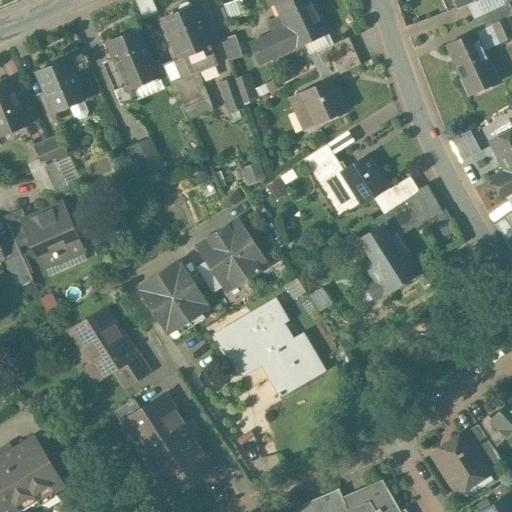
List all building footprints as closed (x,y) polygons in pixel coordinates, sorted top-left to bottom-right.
[(152,0),(135,0),(144,20),(158,13),(152,0)] [(277,0),(274,2),(280,15),(269,21),(275,33),(286,28),(295,47),(295,48),(328,34),(312,0),(277,0)] [(454,0),(459,8),(476,0),(454,0)] [(511,8),(509,2),(474,19),(480,31),(494,24),(506,18),(511,14),(511,8)] [(192,5),(187,3),(180,6),(178,10),(179,13),(163,19),(179,57),(174,59),(175,62),(182,77),(198,70),(198,72),(216,64),(210,49),(212,49),(210,46),(211,45),(195,6),(193,7),(192,5)] [(511,32),(506,18),(494,24),(501,42),(511,37),(511,32)] [(275,33),(251,44),(260,63),(295,47),(286,28),(275,33)] [(136,30),(107,42),(116,63),(107,67),(112,79),(150,63),(136,30)] [(489,65),(474,33),(448,45),(463,77),(461,78),(469,95),(499,82),(491,64),(489,65)] [(229,59),(244,55),(238,34),(224,37),(229,59)] [(347,37),(323,49),(330,62),(333,61),(354,51),(347,37)] [(354,51),(333,61),(340,75),(361,65),(354,51)] [(66,60),(36,73),(53,113),(83,100),(66,60)] [(175,62),(164,66),(170,82),(182,77),(175,62)] [(182,77),(170,82),(187,121),(213,110),(198,72),(198,70),(182,77)] [(243,106),(234,79),(221,84),(230,110),(243,106)] [(330,80),(298,95),(313,126),(347,110),(339,92),(336,93),(330,80)] [(129,83),(107,92),(115,110),(124,106),(123,103),(135,98),(129,83)] [(8,84),(0,87),(0,130),(24,121),(8,84)] [(511,130),(491,141),(507,171),(492,179),(502,197),(511,192),(511,130)] [(67,156),(59,136),(47,142),(56,161),(67,156)] [(144,174),(165,166),(153,136),(132,144),(144,174)] [(47,140),(34,146),(39,159),(30,163),(37,180),(60,170),(56,161),(47,142),(47,140)] [(327,144),(305,158),(310,166),(332,152),(327,144)] [(332,152),(310,166),(328,195),(338,189),(350,208),(361,202),(342,173),(344,171),(332,152)] [(344,171),(342,173),(361,202),(374,194),(386,187),(388,186),(377,168),(374,170),(367,157),(344,171)] [(60,170),(37,180),(45,199),(68,189),(60,170)] [(281,177),(269,184),(276,198),(289,191),(281,177)] [(409,180),(391,191),(399,203),(416,192),(409,180)] [(399,203),(385,212),(389,219),(388,219),(388,221),(380,226),(387,237),(421,215),(425,221),(441,211),(426,186),(399,203)] [(389,192),(386,187),(374,194),(385,212),(399,203),(391,191),(389,192)] [(63,203),(27,219),(36,240),(34,241),(44,263),(81,246),(63,203)] [(27,219),(22,209),(5,217),(19,248),(34,241),(36,240),(27,219)] [(507,233),(511,231),(511,213),(502,217),(507,233)] [(265,262),(239,222),(227,230),(226,227),(218,233),(247,278),(256,273),(256,271),(258,271),(258,269),(256,269),(257,267),(265,262)] [(387,237),(380,226),(360,239),(377,266),(368,272),(375,282),(366,288),(375,301),(382,296),(383,298),(422,272),(411,256),(403,262),(387,237)] [(247,278),(218,233),(209,238),(211,241),(199,248),(207,261),(198,267),(213,291),(223,284),(225,288),(233,283),(239,284),(247,278)] [(32,280),(21,254),(4,262),(16,288),(32,280)] [(442,257),(426,268),(431,277),(426,280),(433,291),(455,277),(442,257)] [(181,264),(177,266),(176,264),(142,286),(144,288),(140,290),(166,330),(169,328),(172,331),(205,309),(203,306),(206,304),(181,264)] [(331,303),(321,288),(310,295),(320,310),(331,303)] [(275,302),(234,325),(243,342),(240,344),(252,366),(262,361),(281,392),(322,369),(303,335),(291,342),(280,321),(284,318),(275,302)] [(125,341),(105,308),(75,327),(83,341),(79,343),(92,364),(86,367),(95,382),(114,370),(137,356),(136,354),(128,341),(125,341)] [(234,325),(218,334),(240,373),(252,366),(240,344),(243,342),(234,325)] [(137,356),(114,370),(125,388),(150,372),(137,353),(136,354),(137,356)] [(141,409),(121,422),(170,498),(190,485),(214,470),(193,437),(198,434),(191,423),(186,426),(165,394),(141,409)] [(134,399),(114,412),(121,422),(141,409),(134,399)] [(511,400),(492,420),(491,421),(507,437),(511,442),(511,400)] [(507,437),(491,421),(492,420),(488,416),(478,425),(494,449),(507,437)] [(478,425),(477,424),(465,432),(486,468),(488,467),(500,459),(494,449),(478,425)] [(465,432),(433,453),(458,492),(490,472),(488,467),(486,468),(465,432)] [(0,500),(3,505),(0,507),(0,511),(19,511),(64,485),(35,437),(13,450),(10,445),(0,450),(0,451),(3,456),(0,458),(0,500)] [(399,511),(382,482),(343,499),(339,490),(290,511),(399,511)] [(190,485),(170,498),(177,508),(196,495),(190,485)] [(511,511),(511,501),(507,494),(478,511),(511,511)]
